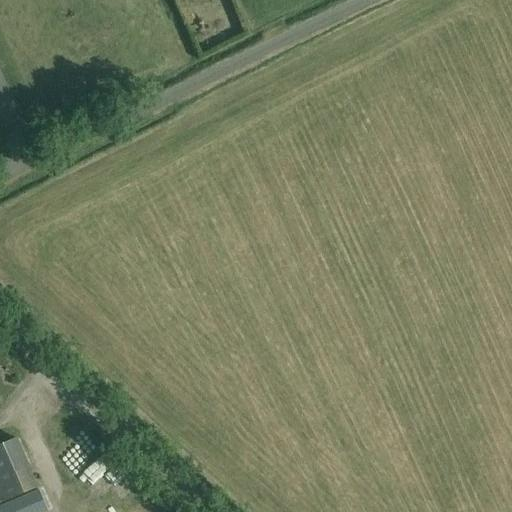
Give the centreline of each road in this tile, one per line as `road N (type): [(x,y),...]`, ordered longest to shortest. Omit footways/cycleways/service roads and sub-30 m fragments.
road 1 (unclassified): [(370,0),(0,176)]
road 2 (unclassified): [(210,511),(0,318)]
